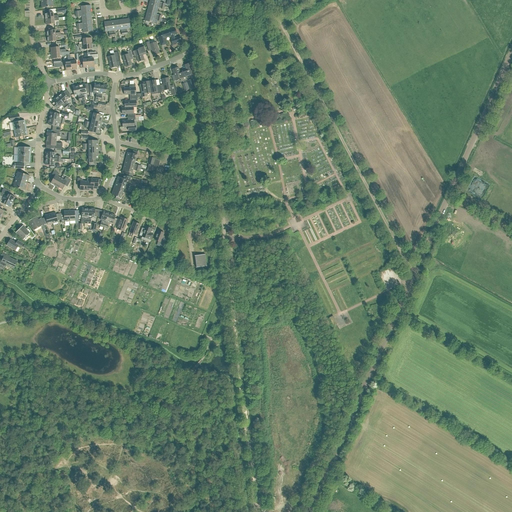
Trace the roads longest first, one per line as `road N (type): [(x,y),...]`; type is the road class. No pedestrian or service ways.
road 1 (unclassified): [(308,511),(416,267)]
road 2 (track): [(284,31),(400,251)]
road 3 (unclassified): [(230,285),(204,44)]
road 4 (unclassified): [(416,267),(511,51)]
road 5 (track): [(256,506),(230,285)]
